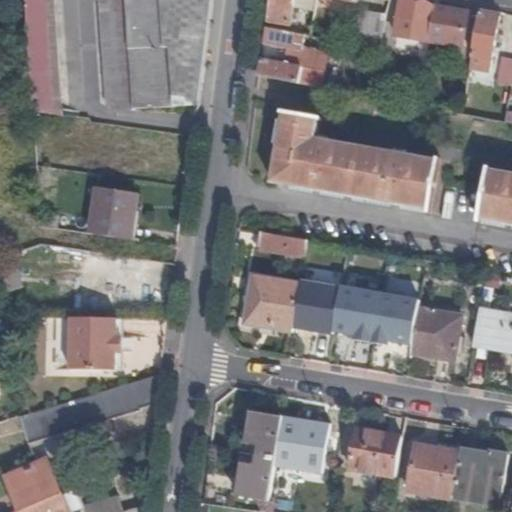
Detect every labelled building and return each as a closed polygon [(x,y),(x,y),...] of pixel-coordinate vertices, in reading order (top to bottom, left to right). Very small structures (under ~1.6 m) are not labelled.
[(28,0),(36,115),(64,119),(57,0),(28,0)] [(136,112),(129,0),(103,0),(110,111),(136,113),(136,112)] [(129,0),(136,112),(198,107),(212,0),(129,0)] [(274,0),(271,24),(294,29),(298,0),(327,0),(361,6),(361,0),(274,0)] [(397,38),(432,45),(439,10),(404,3),(397,38)] [(439,10),(432,45),(464,50),(470,15),(439,10)] [(356,42),(386,47),(391,18),(361,13),(356,42)] [(483,15),(473,71),(492,75),(503,19),(483,15)] [(264,62),(262,80),(324,91),(330,56),(306,52),(309,37),(270,30),(267,46),(292,50),(289,67),(264,62)] [(500,86),(511,87),(511,61),(505,61),(500,86)] [(381,74),(376,101),(394,104),(399,78),(381,74)] [(434,217),(444,162),(442,162),(442,165),(410,159),(411,155),(399,153),(398,157),(331,145),(332,141),(320,138),(323,124),(325,124),(325,123),(287,116),(287,118),(289,118),(276,186),(433,214),(433,217),(434,217)] [(483,225),(485,226),(485,223),(511,227),(511,177),(494,174),(494,171),(492,171),(483,225)] [(93,238),(132,244),(134,244),(142,199),(100,193),(93,238)] [(62,251),(129,261),(132,244),(93,238),(65,234),(62,251)] [(313,244),(266,236),(263,253),(310,262),(313,244)] [(249,328),(297,337),(306,288),(258,280),(249,328)] [(326,339),(357,344),(364,305),(364,302),(319,293),(311,337),(326,339)] [(364,305),(357,344),(381,349),(395,351),(402,312),(364,305)] [(422,313),(415,357),(458,365),(467,321),(422,313)] [(511,320),(483,316),(477,351),(511,356),(511,320)] [(72,317),(57,317),(57,346),(72,346),(72,317)] [(121,324),(75,322),(73,375),(119,376),(121,324)] [(326,339),(325,345),(356,350),(357,344),(326,339)] [(357,344),(356,350),(380,355),(381,349),(357,344)] [(30,419),(23,421),(32,450),(144,416),(144,413),(158,409),(162,379),(30,419)] [(241,499),(274,506),(280,470),(288,421),(256,415),(250,447),(263,450),(259,469),(246,467),(241,499)] [(288,421),(280,470),(326,479),(335,429),(288,421)] [(354,474),(399,482),(406,441),(361,433),(354,474)] [(412,498),(456,505),(456,503),(464,457),(420,450),(412,498)] [(465,451),(464,457),(491,462),(492,456),(465,451)] [(464,457),(456,503),(472,506),(472,504),(504,509),(511,459),(492,456),(491,462),(464,457)] [(49,465),(8,482),(20,511),(53,511),(50,505),(64,499),(49,465)] [(87,510),(87,511),(124,511),(121,501),(87,510)]
